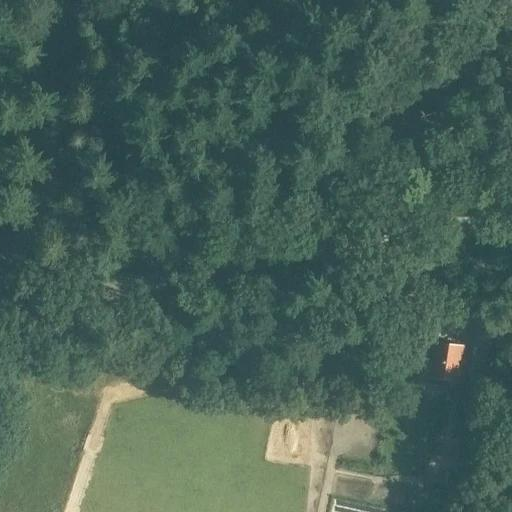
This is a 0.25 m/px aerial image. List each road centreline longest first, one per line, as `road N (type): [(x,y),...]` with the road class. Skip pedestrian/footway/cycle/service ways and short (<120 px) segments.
road 1 (track): [(0,309),(511,199)]
road 2 (track): [(8,313),(20,219),(78,0)]
